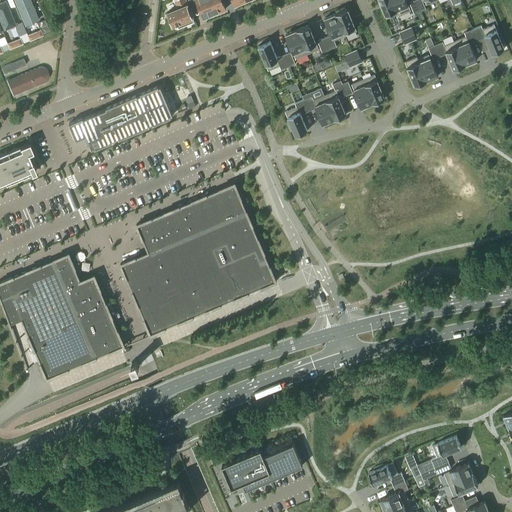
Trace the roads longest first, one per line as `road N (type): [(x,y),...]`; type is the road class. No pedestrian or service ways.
road 1 (primary): [(0,498),(314,368),(511,321)]
road 2 (primary): [(511,297),(279,349),(0,459)]
road 3 (residential): [(144,73),(321,0)]
road 4 (residential): [(403,100),(383,127),(297,146)]
